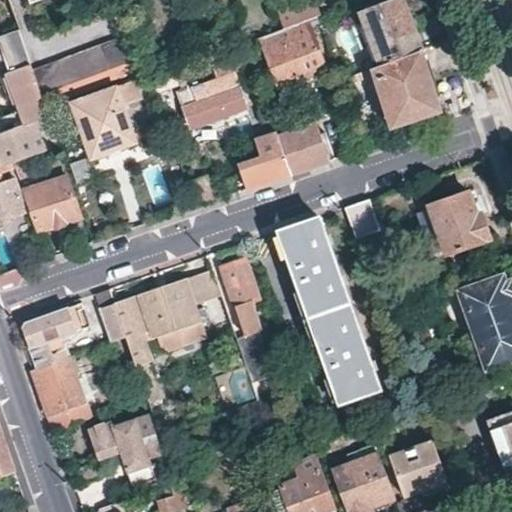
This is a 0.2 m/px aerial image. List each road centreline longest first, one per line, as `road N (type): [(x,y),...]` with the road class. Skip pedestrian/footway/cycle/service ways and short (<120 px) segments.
road 1 (residential): [(492,130),(0,301)]
road 2 (residential): [(0,345),(57,511)]
road 3 (residential): [(492,130),(446,0)]
